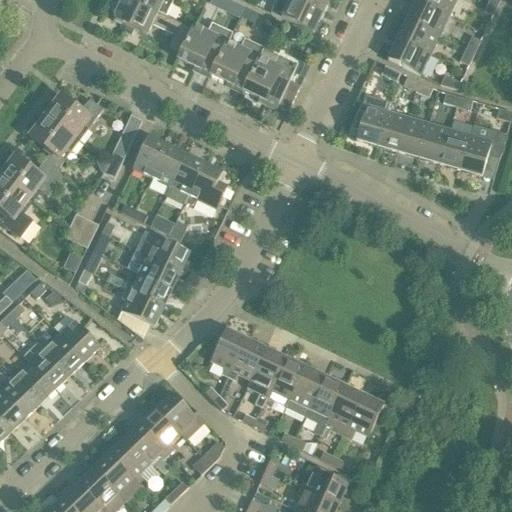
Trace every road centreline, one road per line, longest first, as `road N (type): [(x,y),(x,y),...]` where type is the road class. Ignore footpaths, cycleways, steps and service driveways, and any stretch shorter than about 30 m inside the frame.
road 1 (residential): [(0,510),(217,311),(297,161)]
road 2 (residential): [(297,161),(38,42)]
road 3 (residential): [(511,280),(297,161)]
road 4 (residential): [(297,161),(372,0)]
